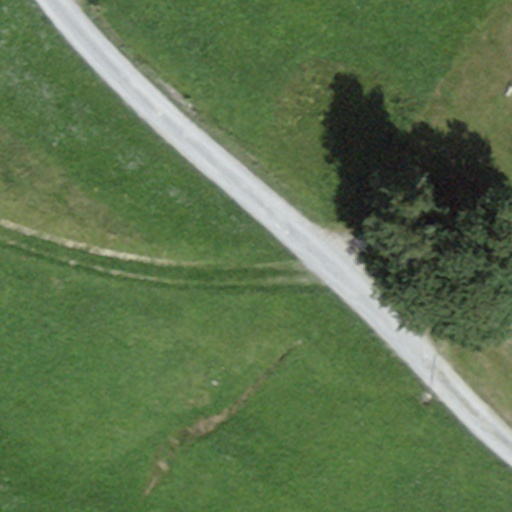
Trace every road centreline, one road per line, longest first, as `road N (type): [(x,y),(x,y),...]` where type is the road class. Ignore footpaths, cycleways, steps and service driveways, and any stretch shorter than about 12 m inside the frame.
road 1 (track): [(56,0),(511,440)]
road 2 (track): [(324,260),(252,277),(149,271),(0,235)]
